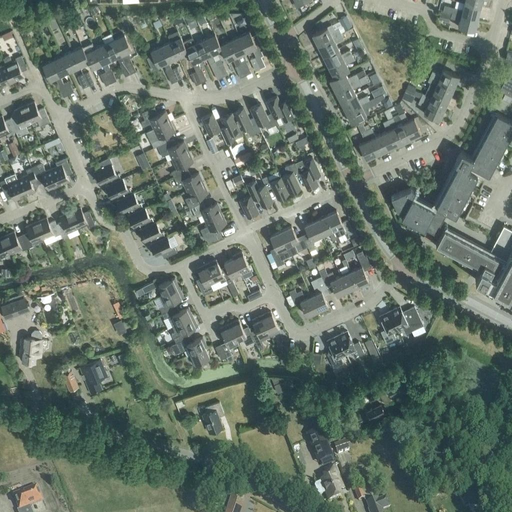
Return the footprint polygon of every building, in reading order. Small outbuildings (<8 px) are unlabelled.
[(478,18),(481,7),(464,2),(463,9),(441,3),(439,9),(452,12),(478,18)] [(95,5),(89,8),(92,13),(98,11),(95,5)] [(448,21),(451,13),(441,10),(438,19),(448,21)] [(475,30),(478,18),(452,12),(451,17),(460,20),(458,26),(475,30)] [(188,22),(195,19),(193,14),(186,17),(188,22)] [(206,20),(203,14),(197,17),(200,23),(206,20)] [(15,18),(21,32),(28,29),(23,15),(15,18)] [(129,25),(124,15),(118,18),(123,28),(129,25)] [(346,15),(339,18),(345,29),(352,25),(346,15)] [(83,23),(79,16),(75,19),(78,26),(83,23)] [(159,19),(153,22),(156,27),(162,24),(159,19)] [(318,44),(341,32),(339,27),(334,30),(331,24),(312,33),(318,44)] [(186,46),(183,41),(178,30),(168,34),(171,40),(178,56),(187,52),(188,52),(185,47),(186,46)] [(249,30),(239,35),(247,51),(252,48),(256,56),(255,56),(250,59),(256,70),(260,68),(266,65),(260,54),(259,51),(264,49),(262,44),(256,33),(252,36),(249,30)] [(344,37),(341,32),(318,44),(323,55),(338,47),(335,42),(344,37)] [(220,57),(217,51),(222,49),(220,44),(215,33),(205,38),(212,54),(217,64),(223,76),(228,73),(221,57),(220,57)] [(124,34),(114,38),(122,54),(125,62),(131,73),(136,71),(130,57),(129,57),(126,52),(132,49),(124,34)] [(247,51),(239,35),(230,39),(237,55),(247,51)] [(197,61),(202,58),(195,42),(192,36),(183,41),(186,46),(185,47),(188,52),(187,52),(196,70),(201,82),(207,79),(201,68),(197,61)] [(122,54),(114,38),(105,43),(112,59),(117,56),(121,64),(120,64),(125,76),(131,73),(125,62),(122,54)] [(212,54),(205,38),(195,42),(202,58),(207,56),(210,62),(217,78),(223,76),(217,64),(212,54)] [(246,74),(240,63),(237,55),(230,39),(220,44),(222,49),(227,60),(232,58),(236,65),(235,66),(240,77),(246,74)] [(161,45),(168,61),(178,56),(171,40),(161,45)] [(111,69),(107,61),(112,59),(105,43),(95,47),(102,63),(106,71),(111,82),(116,80),(111,68),(111,69)] [(355,46),(358,51),(364,48),(361,43),(355,46)] [(85,52),(82,45),(72,50),(80,66),(89,62),(89,61),(85,52)] [(158,65),(164,63),(166,68),(165,69),(171,83),(177,80),(172,69),(172,68),(168,61),(161,45),(151,50),(153,54),(147,57),(153,71),(159,68),(158,65)] [(95,47),(85,52),(89,61),(89,62),(92,68),(102,63),(95,47)] [(352,54),(350,49),(341,53),(338,47),(323,55),(329,66),(352,54)] [(80,66),(72,50),(62,55),(70,70),(80,66)] [(16,59),(12,61),(9,54),(5,56),(5,57),(4,57),(6,64),(13,81),(24,76),(22,71),(27,68),(21,55),(15,57),(16,59)] [(355,59),(352,54),(329,66),(334,76),(334,77),(345,71),(345,72),(349,69),(346,63),(355,59)] [(70,70),(62,55),(53,59),(60,75),(70,70)] [(60,75),(53,59),(43,64),(45,68),(41,70),(46,81),(55,77),(59,85),(58,85),(63,97),(69,94),(63,83),(60,75)] [(246,60),(240,63),(246,74),(251,72),(246,60)] [(415,68),(423,72),(426,64),(419,61),(415,68)] [(13,81),(6,64),(1,66),(0,65),(0,79),(0,80),(3,85),(13,81)] [(177,66),(172,68),(172,69),(177,80),(183,77),(177,66)] [(432,70),(430,75),(454,86),(459,75),(444,68),(441,74),(432,70)] [(345,72),(345,71),(334,77),(334,76),(329,79),(335,90),(359,78),(365,74),(366,74),(364,69),(356,73),(348,77),(345,72)] [(420,80),(423,73),(414,69),(411,76),(420,80)] [(201,82),(196,70),(190,73),(196,84),(201,82)] [(89,71),(83,73),(88,85),(94,82),(89,71)] [(111,82),(106,71),(100,73),(105,85),(111,82)] [(88,85),(83,73),(77,76),(83,87),(88,85)] [(353,87),(361,83),(368,80),(365,74),(359,78),(335,90),(341,101),(356,93),(353,87)] [(506,101),(511,89),(511,76),(507,74),(499,87),(506,91),(502,98),(506,101)] [(430,75),(428,81),(431,82),(428,88),(449,97),(454,86),(430,75)] [(69,80),(63,83),(69,94),(74,91),(69,80)] [(386,91),(383,85),(377,88),(380,94),(386,91)] [(413,94),(415,89),(407,85),(405,91),(413,94)] [(428,88),(425,94),(423,92),(420,98),(444,108),(449,97),(428,88)] [(369,114),(368,106),(374,103),(385,96),(388,94),(386,91),(380,94),(369,99),(370,99),(346,111),(352,122),(369,114)] [(411,102),(414,95),(405,91),(402,98),(411,102)] [(370,99),(369,99),(367,94),(359,99),(356,93),(341,101),(346,111),(370,99)] [(266,100),(272,112),(274,117),(281,114),(284,120),(293,116),(288,105),(283,107),(277,95),(266,100)] [(386,107),(392,104),(389,96),(382,100),(386,107)] [(439,119),(444,108),(420,98),(418,103),(427,107),(424,113),(439,119)] [(44,107),(38,109),(34,101),(24,105),(31,122),(37,119),(40,126),(50,121),(44,107)] [(274,117),(272,112),(266,114),(261,102),(250,107),(255,116),(258,124),(265,121),(268,128),(277,123),(274,117)] [(404,111),(400,103),(395,106),(399,114),(404,111)] [(31,122),(24,105),(13,110),(16,115),(10,118),(16,131),(18,135),(28,131),(26,124),(31,122)] [(154,106),(142,112),(145,119),(141,121),(143,126),(151,122),(154,128),(170,120),(165,110),(158,113),(154,106)] [(258,124),(255,116),(249,119),(243,106),(232,112),(240,128),(246,126),(250,135),(261,130),(258,124)] [(408,120),(404,111),(399,114),(399,115),(403,122),(410,138),(421,132),(414,117),(408,120)] [(209,134),(220,129),(212,112),(201,117),(209,134)] [(232,112),(221,117),(227,129),(221,131),(227,142),(243,135),(240,128),(232,112)] [(489,174),(511,130),(511,119),(497,112),(473,156),(469,164),(486,172),(489,174)] [(16,131),(10,118),(5,120),(2,115),(0,115),(0,135),(9,132),(10,134),(16,131)] [(403,122),(399,115),(394,118),(393,116),(388,119),(399,143),(410,138),(403,122)] [(399,143),(388,119),(383,121),(387,130),(381,133),(388,148),(399,143)] [(168,134),(175,131),(170,120),(154,128),(146,131),(154,147),(158,145),(161,144),(170,140),(168,134)] [(377,153),(366,129),(362,121),(357,124),(365,140),(359,143),(366,158),(377,153)] [(388,148),(381,133),(375,135),(371,127),(366,129),(377,153),(388,148)] [(296,133),(287,137),(290,142),(298,138),(296,133)] [(174,138),(170,140),(161,144),(158,145),(162,156),(169,153),(172,158),(189,150),(184,140),(176,143),(174,138)] [(20,153),(14,141),(8,143),(14,156),(20,153)] [(59,151),(64,149),(61,141),(56,144),(59,151)] [(218,150),(215,143),(209,146),(212,153),(218,150)] [(269,149),(266,143),(261,146),(264,152),(269,149)] [(8,158),(5,149),(0,151),(0,157),(1,161),(8,158)] [(194,161),(189,150),(172,158),(177,168),(171,171),(174,176),(188,170),(186,164),(194,161)] [(457,163),(435,203),(455,214),(477,172),(484,176),(486,172),(469,164),(473,156),(461,150),(455,162),(457,163)] [(249,151),(242,154),(235,157),(237,163),(252,157),(249,151)] [(295,176),(300,173),(307,189),(318,184),(313,171),(318,169),(312,156),(303,161),(307,169),(300,172),(295,162),(285,166),(288,173),(281,176),(289,193),(300,188),(295,176)] [(57,165),(51,168),(59,185),(69,180),(67,174),(72,172),(66,157),(55,161),(57,165)] [(146,157),(138,161),(141,167),(149,164),(146,157)] [(254,163),(252,158),(245,161),(247,166),(254,163)] [(105,180),(108,185),(121,179),(118,173),(116,174),(111,163),(95,171),(100,183),(105,180)] [(59,185),(51,168),(46,170),(44,165),(39,167),(38,164),(32,166),(37,178),(39,183),(45,181),(48,189),(59,185)] [(31,181),(37,178),(32,166),(26,169),(28,174),(17,178),(25,195),(35,190),(31,181)] [(191,175),(188,170),(174,176),(178,186),(184,184),(187,190),(203,182),(199,172),(191,175)] [(289,193),(281,176),(279,171),(268,176),(267,175),(262,178),(265,183),(265,184),(267,189),(272,186),(278,198),(289,193)] [(25,195),(17,178),(15,172),(5,177),(5,179),(0,180),(0,181),(6,196),(12,194),(14,199),(25,195)] [(235,184),(244,180),(241,174),(233,178),(235,184)] [(121,179),(108,185),(106,185),(111,197),(116,194),(119,199),(132,193),(130,188),(127,189),(122,178),(121,179)] [(273,201),(267,189),(265,184),(259,186),(256,179),(246,184),(251,196),(257,193),(262,205),(273,201)] [(208,192),(203,182),(187,190),(190,196),(185,198),(189,208),(203,201),(201,196),(208,192)] [(446,213),(412,195),(415,189),(411,186),(391,196),(397,208),(403,211),(401,214),(435,232),(446,213)] [(133,193),(132,193),(119,199),(118,200),(117,200),(122,211),(128,209),(130,214),(143,208),(141,202),(139,203),(133,192),(133,193)] [(248,217),(259,211),(251,195),(240,200),(248,217)] [(206,207),(203,201),(189,208),(193,216),(196,214),(199,216),(202,214),(205,220),(222,212),(217,202),(206,207)] [(81,206),(70,211),(77,228),(88,223),(89,227),(95,224),(89,209),(83,212),(81,206)] [(144,207),(143,208),(130,214),(129,214),(128,214),(133,226),(139,223),(141,228),(154,222),(152,216),(150,217),(145,206),(144,207)] [(336,209),(326,214),(333,229),(334,232),(335,234),(346,230),(347,233),(353,231),(348,219),(342,221),(336,209)] [(77,228),(70,211),(59,215),(62,221),(56,223),(61,233),(60,233),(62,237),(68,234),(67,232),(77,228)] [(219,226),(227,222),(222,212),(205,220),(208,225),(200,229),(205,239),(222,231),(219,226)] [(333,229),(326,214),(315,219),(322,234),(333,229)] [(56,223),(55,220),(49,222),(47,217),(36,221),(44,238),(54,234),(55,236),(60,233),(61,233),(56,223)] [(312,239),(322,234),(315,219),(305,224),(310,236),(305,239),(308,246),(310,251),(316,248),(312,239)] [(44,238),(36,221),(26,226),(28,231),(22,234),(28,247),(34,245),(33,243),(44,238)] [(154,222),(141,228),(140,229),(140,228),(139,229),(144,240),(150,238),(152,243),(165,237),(163,231),(161,232),(156,221),(155,221),(155,222),(154,222)] [(175,223),(178,230),(184,227),(181,221),(175,223)] [(511,298),(511,227),(511,228),(504,224),(500,231),(498,232),(496,236),(497,237),(489,251),(486,249),(444,227),(436,243),(478,265),(481,267),(475,279),(511,298)] [(305,239),(303,234),(297,237),(291,225),(281,230),(292,254),(308,246),(305,239)] [(292,254),(281,230),(270,234),(276,247),(270,249),(277,265),(285,262),(283,258),(292,254)] [(28,247),(22,234),(17,236),(14,231),(4,235),(11,252),(22,248),(22,250),(28,247)] [(11,252),(4,235),(0,236),(0,259),(2,259),(1,257),(11,252)] [(166,236),(165,237),(152,243),(151,243),(150,243),(156,255),(161,252),(164,257),(177,251),(174,245),(172,246),(167,235),(166,236)] [(361,242),(358,236),(351,240),(354,246),(361,242)] [(356,253),(362,265),(351,270),(358,285),(369,280),(363,268),(371,264),(366,253),(364,254),(362,250),(356,253)] [(232,255),(233,258),(234,257),(240,271),(241,271),(250,267),(242,251),(232,255)] [(234,257),(233,258),(224,262),(227,268),(232,278),(242,273),(241,271),(240,271),(234,257)] [(312,257),(306,259),(310,267),(316,264),(312,257)] [(232,278),(227,268),(222,270),(216,258),(207,263),(214,279),(219,277),(221,282),(226,279),(227,283),(233,280),(232,278)] [(214,279),(207,263),(197,268),(203,279),(197,282),(203,294),(214,289),(210,281),(214,279)] [(348,290),(341,275),(335,277),(332,271),(327,273),(325,267),(319,270),(321,275),(326,284),(331,282),(337,295),(348,290)] [(358,285),(351,270),(341,275),(348,290),(358,285)] [(328,290),(326,284),(321,275),(311,280),(316,292),(311,295),(318,310),(328,305),(323,293),(328,290)] [(158,284),(163,294),(179,286),(175,277),(158,284)] [(144,292),(157,286),(154,280),(142,286),(144,292)] [(239,292),(233,280),(227,283),(233,295),(239,292)] [(184,296),(179,286),(163,294),(167,303),(159,307),(162,312),(174,307),(172,301),(184,296)] [(250,300),(262,294),(260,288),(247,294),(250,300)] [(318,310),(311,295),(305,298),(301,289),(296,291),(295,288),(289,290),(296,305),(301,303),(307,315),(318,310)] [(30,310),(25,296),(24,297),(23,293),(8,299),(9,302),(1,305),(6,319),(30,310)] [(41,296),(42,301),(44,302),(49,301),(51,299),(50,294),(41,296)] [(390,310),(398,329),(403,327),(406,333),(412,330),(414,335),(426,330),(423,324),(417,310),(415,305),(402,311),(400,306),(390,310)] [(177,324),(193,316),(189,306),(177,312),(174,307),(162,312),(164,318),(168,316),(172,326),(177,323),(177,324)] [(271,310),(261,315),(269,331),(270,335),(280,330),(271,310)] [(398,329),(390,310),(380,315),(386,328),(381,331),(386,342),(396,338),(393,331),(398,329)] [(269,331),(261,315),(252,319),(257,331),(252,333),(255,340),(258,346),(263,343),(261,339),(270,335),(269,331)] [(198,325),(193,316),(177,324),(179,328),(172,333),(176,342),(188,336),(186,331),(198,325)] [(127,330),(121,319),(114,323),(119,334),(127,330)] [(239,319),(229,323),(237,339),(241,337),(246,345),(255,340),(252,333),(249,328),(244,330),(239,319)] [(239,343),(237,339),(229,323),(220,327),(226,341),(221,343),(226,356),(228,360),(233,358),(231,354),(232,353),(229,348),(239,343)] [(20,353),(24,353),(23,360),(25,360),(25,362),(27,363),(30,363),(32,362),(33,361),(34,361),(35,354),(40,355),(42,339),(41,339),(42,333),(39,331),(35,330),(32,332),(32,338),(22,337),(21,345),(20,353)] [(347,330),(337,335),(346,353),(351,351),(354,357),(364,352),(359,341),(354,343),(347,330)] [(346,353),(337,335),(327,339),(334,352),(328,355),(334,367),(344,362),(341,356),(346,353)] [(191,341),(188,336),(176,342),(180,351),(189,348),(191,353),(205,346),(205,347),(207,346),(203,336),(191,341)] [(366,341),(369,348),(375,346),(372,339),(366,341)] [(226,356),(221,343),(215,346),(221,358),(226,356)] [(209,356),(205,347),(205,346),(191,353),(188,354),(193,364),(209,356)] [(117,352),(119,362),(130,359),(128,350),(117,352)] [(100,358),(80,367),(91,392),(102,388),(98,378),(107,375),(100,358)] [(69,391),(70,390),(79,387),(72,369),(70,370),(68,366),(61,369),(63,374),(62,374),(69,391)] [(290,377),(265,375),(273,395),(294,387),(290,377)] [(394,396),(409,388),(403,376),(387,384),(385,381),(372,388),(376,395),(380,393),(385,403),(395,398),(394,396)] [(218,416),(224,414),(220,401),(205,407),(207,412),(203,413),(209,432),(223,427),(218,416)] [(380,403),(367,410),(371,418),(384,412),(380,403)] [(336,426),(328,430),(331,437),(339,433),(336,426)] [(307,433),(310,438),(320,433),(318,428),(307,433)] [(322,434),(309,440),(318,463),(331,458),(322,434)] [(337,455),(350,450),(347,440),(334,445),(337,455)] [(321,481),(321,482),(315,485),(314,487),(318,495),(320,496),(326,493),(329,501),(340,496),(337,488),(341,486),(333,467),(325,471),(328,478),(321,481)] [(44,506),(42,501),(36,486),(23,492),(20,484),(10,488),(13,495),(13,496),(19,510),(19,511),(31,511),(29,507),(33,505),(35,509),(37,510),(44,508),(44,506)] [(481,501),(474,487),(465,492),(472,506),(481,501)] [(358,501),(365,499),(361,488),(355,491),(358,501)] [(230,497),(225,511),(238,511),(242,501),(230,497)] [(386,497),(378,500),(377,499),(367,503),(369,509),(368,509),(369,511),(382,511),(382,510),(389,507),(386,497)]
